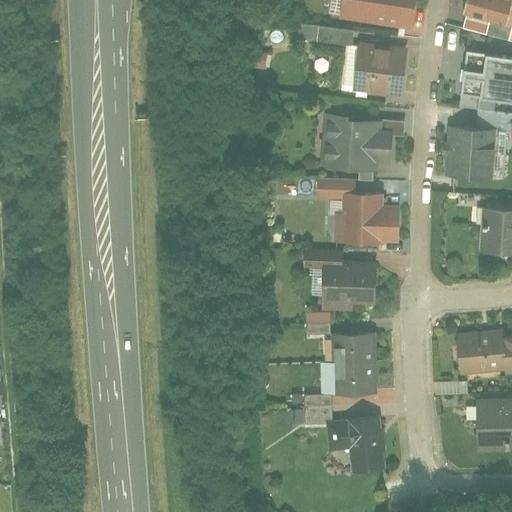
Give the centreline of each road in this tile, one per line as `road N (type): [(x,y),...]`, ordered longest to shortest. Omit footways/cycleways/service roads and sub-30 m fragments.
road 1 (primary): [(81,0),(114,511)]
road 2 (primary): [(142,511),(111,0)]
road 3 (residential): [(437,0),(414,303)]
road 4 (residential): [(414,303),(411,398),(421,486),(511,485)]
